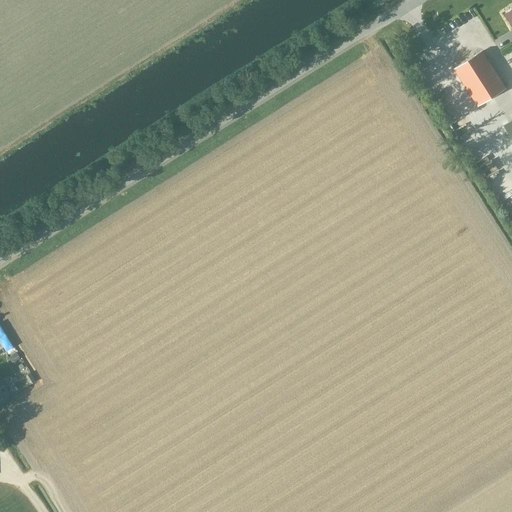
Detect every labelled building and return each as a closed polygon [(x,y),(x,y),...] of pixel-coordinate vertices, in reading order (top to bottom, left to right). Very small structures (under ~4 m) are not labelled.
[(477,106),(505,89),(482,52),(454,69),(477,106)] [(511,120),(503,126),(511,141),(511,120)] [(477,159),(482,169),(489,165),(484,155),(477,159)] [(491,186),(499,180),(495,173),(486,178),(491,186)] [(511,196),(501,201),(505,214),(511,211),(511,196)] [(0,331),(0,341),(3,346),(11,342),(3,330),(0,331)] [(24,385),(31,383),(29,376),(22,378),(24,385)]
